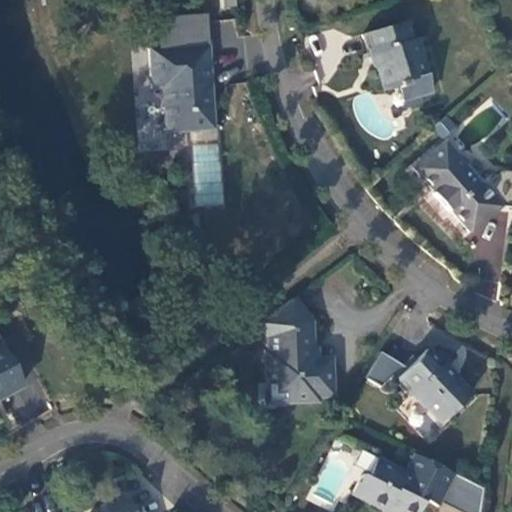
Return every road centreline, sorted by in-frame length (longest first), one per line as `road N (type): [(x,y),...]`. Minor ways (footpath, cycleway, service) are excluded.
road 1 (residential): [(258,0),(268,50),(340,192),(413,270),(511,325)]
road 2 (residential): [(216,511),(116,432),(76,440),(0,477)]
